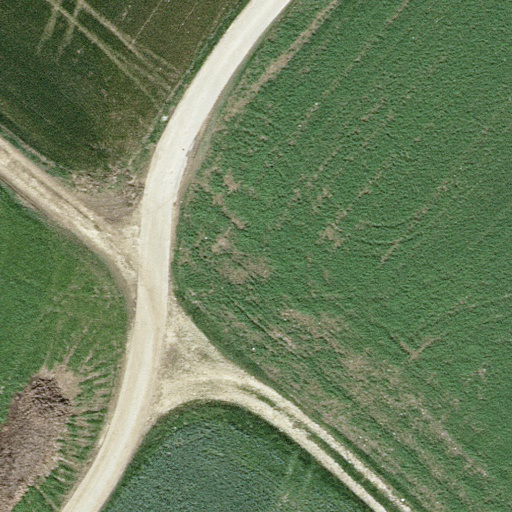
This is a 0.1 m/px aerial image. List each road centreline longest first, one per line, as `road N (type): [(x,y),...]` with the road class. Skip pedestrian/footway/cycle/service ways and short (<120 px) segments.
road 1 (track): [(82,511),(124,451),(164,169),(271,0)]
road 2 (track): [(389,511),(147,303)]
road 3 (track): [(0,166),(107,252),(147,303)]
road 4 (track): [(129,427),(198,402),(259,401)]
